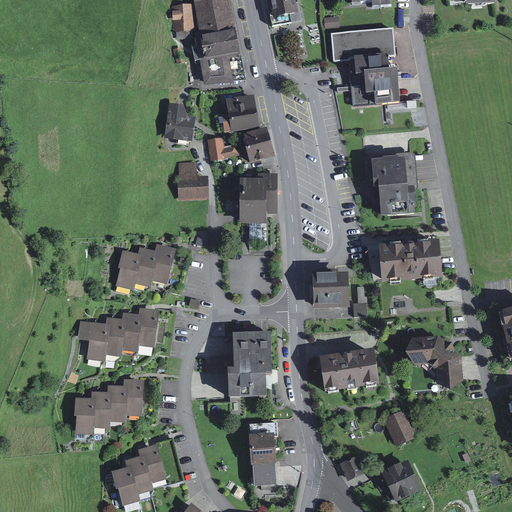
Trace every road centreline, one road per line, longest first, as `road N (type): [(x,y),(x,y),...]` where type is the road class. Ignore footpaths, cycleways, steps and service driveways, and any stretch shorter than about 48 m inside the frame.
road 1 (residential): [(485,381),(415,0)]
road 2 (tertiary): [(252,0),(287,166),(296,311)]
road 3 (residential): [(219,311),(190,353),(183,390),(197,458),(230,511)]
road 4 (tertiary): [(296,311),(314,472)]
road 5 (residential): [(210,177),(219,311)]
